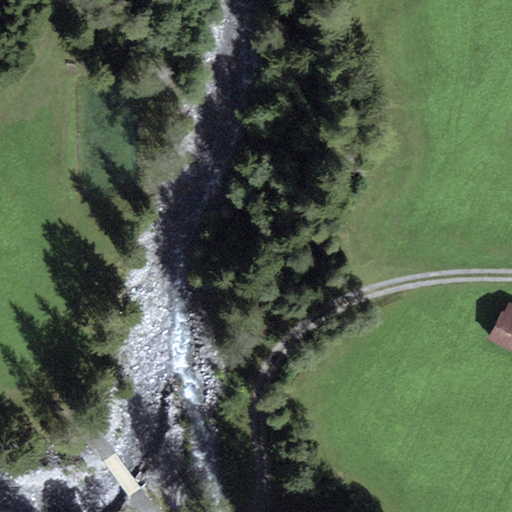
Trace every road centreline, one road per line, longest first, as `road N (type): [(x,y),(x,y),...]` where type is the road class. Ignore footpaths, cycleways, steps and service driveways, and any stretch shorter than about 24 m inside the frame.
road 1 (track): [(511,277),(384,290),(298,334),(266,369),(255,511)]
road 2 (track): [(147,511),(69,415),(0,389)]
